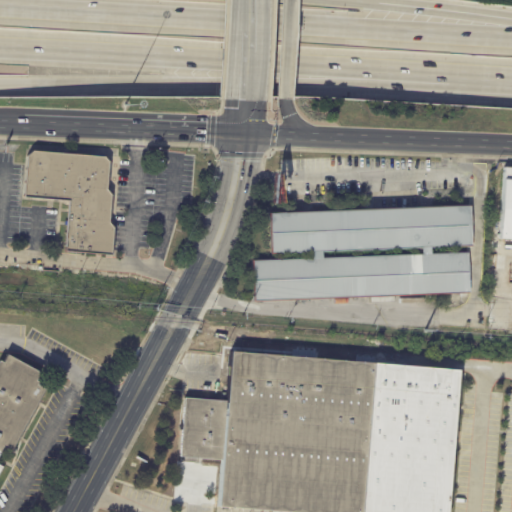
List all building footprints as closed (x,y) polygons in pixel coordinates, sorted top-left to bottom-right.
[(35,151),(106,157),(110,163),(108,190),(112,195),(111,223),(115,229),(113,256),(66,253),(70,201),(25,198),(28,156),(34,151),(35,151)] [(511,167),(511,239),(497,239),(502,167),(511,167)] [(468,244),(468,246),(426,247),(426,253),(464,253),(465,293),(251,302),(250,262),(306,259),(306,253),(269,255),(267,214),(466,205),(468,244)] [(363,511),(374,363),(231,350),(228,397),(186,395),(183,456),(219,458),(217,504),(300,511),(363,511)] [(0,478),(45,395),(42,375),(8,355),(0,369),(0,478)]
